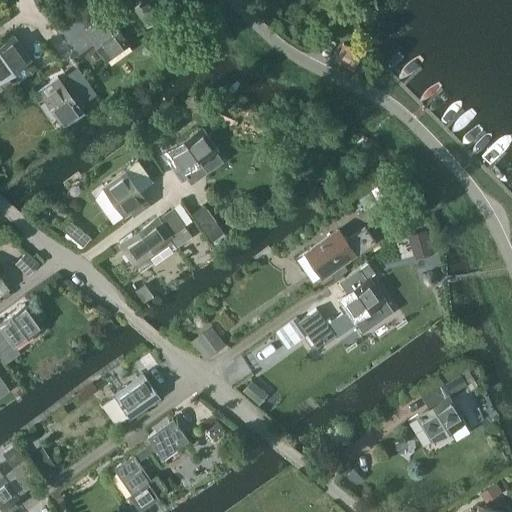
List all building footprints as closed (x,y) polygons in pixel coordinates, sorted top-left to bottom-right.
[(124,0),(123,0),(85,28),(108,59),(129,44),(113,21),(131,8),(124,0)] [(141,16),(151,9),(144,0),(142,0),(134,6),(141,16)] [(0,43),(0,80),(31,59),(14,33),(9,37),(0,43)] [(342,42),(333,60),(353,70),(362,51),(342,42)] [(32,60),(17,71),(22,79),(37,68),(32,60)] [(39,88),(57,113),(65,124),(82,112),(56,75),(39,88)] [(166,151),(163,153),(167,159),(180,179),(187,174),(184,171),(200,159),(207,169),(223,159),(216,149),(217,148),(202,126),(166,151)] [(142,155),(144,152),(144,148),(142,145),(139,143),(136,143),(133,145),(131,148),(131,151),(132,154),(135,156),(139,156),(142,155)] [(134,215),(151,203),(125,167),(101,184),(124,216),(131,211),(134,215)] [(381,205),(393,199),(385,185),(373,191),(381,205)] [(206,204),(193,212),(212,239),(224,231),(206,204)] [(158,213),(118,242),(133,263),(148,252),(154,261),(192,234),(185,225),(172,233),(158,213)] [(90,236),(78,226),(71,235),(83,245),(90,236)] [(321,276),(356,251),(357,253),(376,240),(365,226),(347,239),(339,227),(304,252),(321,276)] [(414,256),(434,251),(427,228),(408,233),(414,256)] [(38,262),(27,251),(16,263),(27,274),(38,262)] [(346,291),(337,298),(361,331),(393,309),(369,275),(374,272),(366,261),(338,281),(346,291)] [(153,294),(146,284),(136,290),(143,300),(153,294)] [(1,327),(0,328),(0,355),(4,362),(20,351),(15,343),(41,325),(25,303),(0,321),(0,325),(1,327)] [(335,333),(327,322),(317,308),(299,321),(317,346),(335,333)] [(287,348),(304,336),(293,320),(276,331),(287,348)] [(210,325),(190,341),(205,360),(225,344),(210,325)] [(139,360),(149,374),(159,367),(149,353),(139,360)] [(447,396),(475,379),(468,366),(440,383),(447,396)] [(120,388),(113,393),(129,415),(158,395),(143,374),(141,375),(138,377),(134,380),(124,387),(121,389),(120,388)] [(258,403),(267,393),(252,380),(243,390),(258,403)] [(433,438),(462,420),(447,396),(418,414),(433,438)] [(164,456),(187,440),(172,419),(147,436),(150,441),(146,444),(142,447),(146,453),(150,450),(162,465),(167,461),(164,456)] [(215,440),(227,431),(218,420),(207,429),(215,440)] [(0,511),(4,511),(17,503),(14,498),(19,494),(33,485),(18,463),(24,459),(15,443),(4,451),(13,466),(4,472),(1,473),(0,471),(0,511)] [(150,480),(137,461),(146,453),(142,447),(132,455),(115,467),(132,491),(128,494),(140,510),(159,495),(157,493),(165,488),(157,475),(150,480)] [(31,456),(43,473),(55,465),(43,448),(31,456)] [(486,501),(502,491),(496,481),(480,491),(486,501)] [(471,507),(462,511),(505,511),(505,510),(475,503),(474,507),(471,507)]
